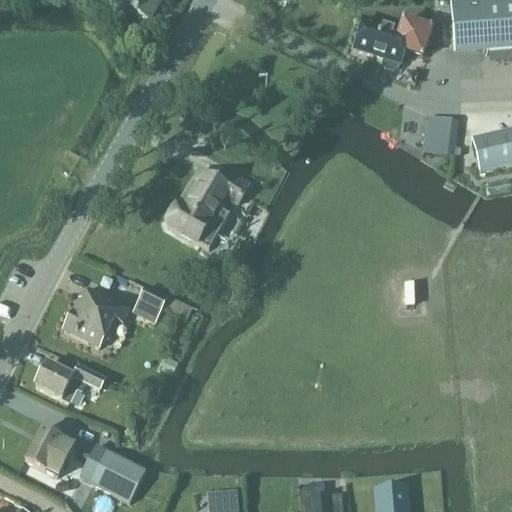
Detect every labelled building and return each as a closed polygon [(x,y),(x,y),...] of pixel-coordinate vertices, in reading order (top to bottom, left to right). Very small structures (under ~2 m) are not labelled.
[(124,0),(120,8),(149,24),(162,0),(124,0)] [(511,54),(511,3),(450,8),(454,59),(511,54)] [(430,33),(410,27),(408,35),(363,21),(353,54),(386,64),(385,67),(388,72),(394,74),(399,71),(400,69),(401,69),(405,54),(422,59),(430,33)] [(458,125),(444,123),(441,150),(455,152),(458,125)] [(511,171),(511,135),(472,145),(479,179),(511,171)] [(205,178),(204,179),(193,198),(188,200),(184,204),(182,206),(181,205),(177,212),(171,215),(168,221),(168,228),(167,230),(208,254),(229,219),(218,212),(224,200),(238,208),(249,189),(230,178),(223,189),(205,178)] [(116,285),(106,280),(102,289),(112,293),(116,285)] [(421,284),(401,285),(402,310),(422,309),(421,284)] [(163,312),(168,302),(146,291),(137,308),(159,319),(163,312)] [(79,302),(63,333),(99,352),(115,324),(123,328),(130,314),(88,293),(83,303),(79,302)] [(168,302),(163,312),(187,324),(192,314),(168,301),(168,302)] [(178,367),(171,364),(165,376),(172,380),(178,367)] [(73,380),(46,366),(34,391),(61,405),(61,404),(69,408),(76,393),(81,396),(84,390),(100,397),(106,385),(78,371),(73,380)] [(63,443),(41,432),(25,466),(46,477),(46,476),(58,482),(74,450),(62,444),(63,443)] [(146,474),(96,450),(80,483),(129,508),(146,474)] [(380,495),(379,495),(380,511),(402,511),(401,493),(400,493),(400,496),(380,497),(380,495)] [(324,500),(311,501),(311,511),(328,511),(327,500),(324,500)]
